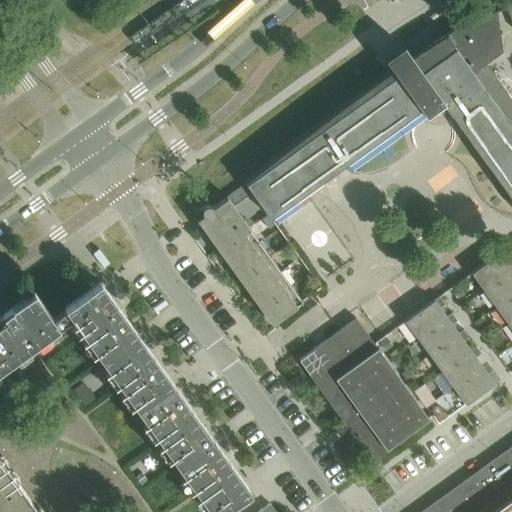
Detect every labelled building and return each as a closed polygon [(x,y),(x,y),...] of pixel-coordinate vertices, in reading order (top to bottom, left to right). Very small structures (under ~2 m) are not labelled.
[(260,170),(245,181),(246,183),(253,192),(271,217),(275,214),(323,179),(326,177),(333,173),(336,171),(343,166),(414,114),(421,109),(422,109),(427,115),(440,106),(444,103),(453,117),(459,125),(485,160),(511,198),(511,99),(501,84),(497,78),(496,77),(495,76),(491,70),(490,69),(486,63),(502,51),(500,36),(497,11),(504,8),(503,7),(502,7),(495,10),(492,12),(488,13),(466,23),(445,34),(445,35),(427,45),(420,50),(411,56),(405,48),(388,61),(387,61),(393,69),(387,73),(381,77),(369,86),(354,97),(344,105),(331,114),(316,125),(294,142),(281,152),(270,161),(260,170)] [(205,206),(200,210),(214,229),(208,234),(266,315),(272,323),(302,301),(234,206),(252,192),(246,183),(227,197),(213,207),(212,206),(209,205),(207,205),(205,206)] [(472,273),(484,289),(511,268),(511,267),(506,259),(511,256),(506,248),(472,273)] [(511,268),(484,289),(496,306),(511,294),(511,268)] [(0,369),(72,318),(212,511),(223,511),(252,492),(100,282),(65,307),(66,308),(52,317),(34,292),(0,316),(0,369)] [(511,294),(496,306),(507,322),(511,319),(511,294)] [(405,320),(417,337),(447,316),(440,307),(445,303),(439,296),(405,320)] [(452,312),(447,316),(417,337),(429,353),(459,332),(452,323),(457,320),(452,312)] [(418,405),(417,404),(416,404),(409,395),(410,394),(409,393),(408,393),(401,383),(402,383),(401,381),(400,382),(394,374),(395,374),(394,372),(393,372),(386,363),(387,362),(386,361),(385,361),(377,351),(378,350),(377,350),(378,349),(377,347),(376,348),(355,318),(326,339),(316,346),(297,359),(299,361),(371,461),(372,463),(390,450),(388,447),(428,418),(427,416),(426,416),(425,416),(417,406),(418,405)] [(464,329),(459,332),(429,353),(441,370),(471,349),(464,340),(469,336),(464,329)] [(471,349),(441,370),(453,387),(482,366),(476,357),(481,353),(475,346),(471,349)] [(487,362),(482,366),(453,387),(466,405),(495,383),(488,373),(493,370),(487,362)] [(511,511),(511,445),(509,448),(510,450),(499,458),(497,456),(483,467),(484,469),(473,478),(471,475),(456,485),(458,488),(447,497),(445,494),(431,504),(433,507),(425,511),(511,511)] [(0,511),(2,511),(26,496),(0,460),(0,511)] [(36,511),(26,496),(2,511),(36,511)] [(258,511),(276,511),(270,503),(258,511)]
